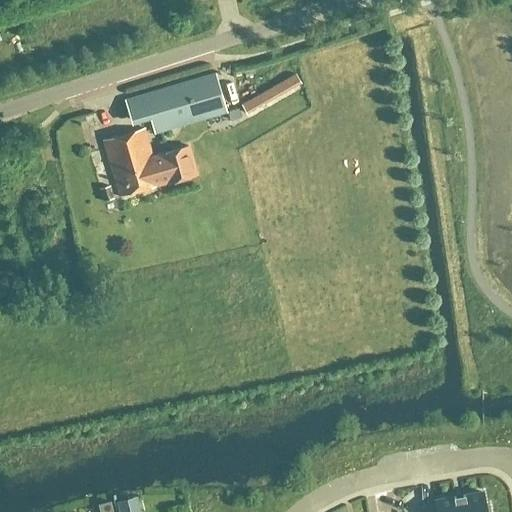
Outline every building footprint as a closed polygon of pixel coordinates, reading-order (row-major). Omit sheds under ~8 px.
[(300,82),(295,72),(241,103),(247,113),(300,82)] [(126,101),(131,121),(150,115),(155,134),(226,113),(215,74),(126,101)] [(160,185),(179,179),(198,174),(189,147),(152,157),(144,129),(103,141),(119,198),(161,186),(160,185)] [(99,189),(101,203),(114,199),(110,186),(99,189)] [(455,498),(453,498),(437,501),(435,501),(437,511),(489,511),(489,506),(485,506),(483,493),(481,493),(481,494),(465,496),(463,496),(463,497),(455,498)] [(111,502),(98,505),(99,511),(110,511),(113,511),(111,502)]
